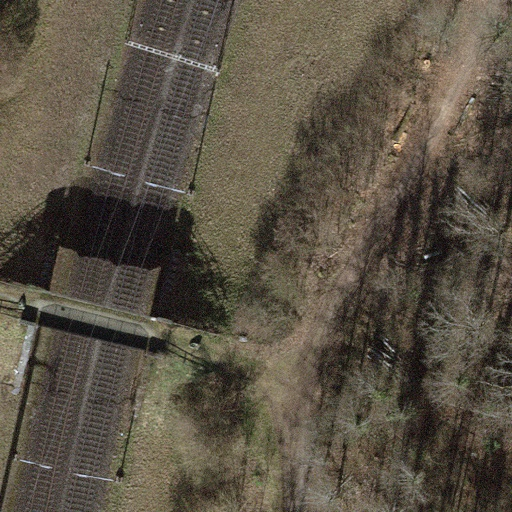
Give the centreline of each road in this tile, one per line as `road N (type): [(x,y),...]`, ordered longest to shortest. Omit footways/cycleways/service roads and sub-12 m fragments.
road 1 (track): [(35,305),(310,377)]
road 2 (track): [(298,511),(310,377)]
